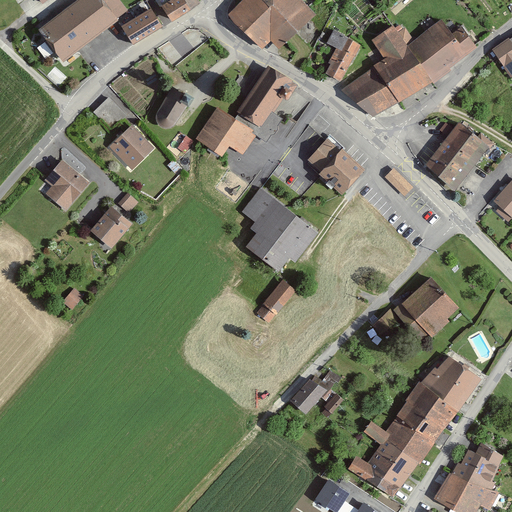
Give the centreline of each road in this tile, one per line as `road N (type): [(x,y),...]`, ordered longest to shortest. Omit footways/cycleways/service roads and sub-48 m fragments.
road 1 (residential): [(458,219),(266,416)]
road 2 (unclassified): [(511,350),(406,511)]
road 3 (residential): [(382,139),(511,24)]
road 4 (unclassified): [(73,110),(138,51),(208,11)]
road 5 (tertiary): [(208,11),(324,91)]
road 6 (residential): [(324,91),(252,187)]
